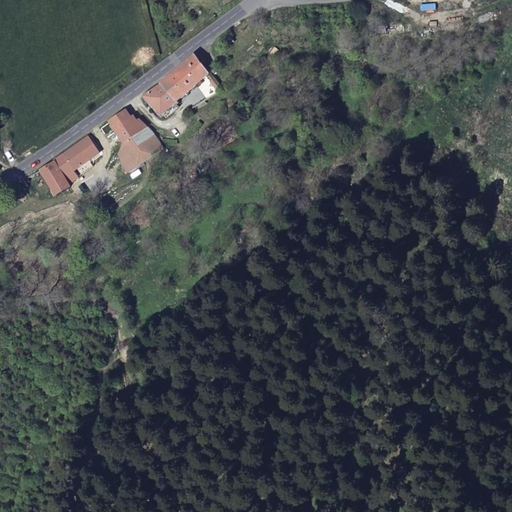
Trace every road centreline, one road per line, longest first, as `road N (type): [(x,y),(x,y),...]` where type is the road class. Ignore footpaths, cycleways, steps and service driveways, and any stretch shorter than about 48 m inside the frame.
road 1 (track): [(0,307),(47,292),(79,289),(98,297),(114,317),(127,380),(179,511)]
road 2 (residential): [(252,0),(0,184)]
road 3 (track): [(123,353),(104,371),(94,410),(104,511)]
